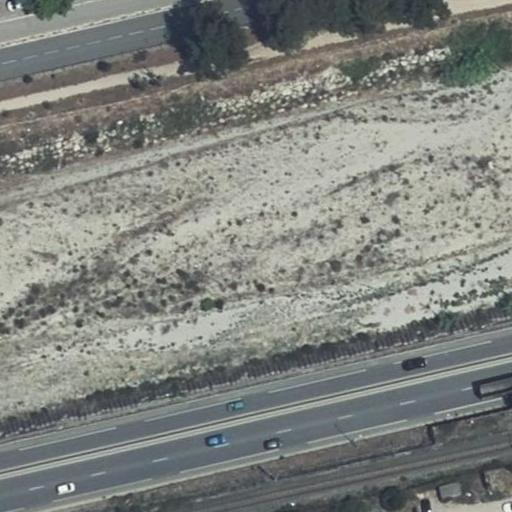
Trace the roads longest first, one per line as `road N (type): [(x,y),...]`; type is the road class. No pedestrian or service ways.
road 1 (primary): [(511,346),(0,464)]
road 2 (primary): [(0,497),(511,381)]
road 3 (tertiary): [(0,64),(281,0)]
